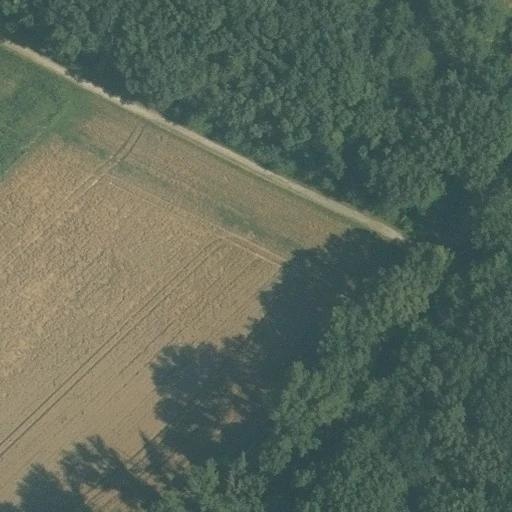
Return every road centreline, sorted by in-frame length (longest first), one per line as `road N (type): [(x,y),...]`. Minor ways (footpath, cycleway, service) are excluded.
road 1 (track): [(446,264),(0,40)]
road 2 (track): [(216,511),(263,483),(342,371),(446,264)]
road 3 (track): [(511,76),(317,0)]
